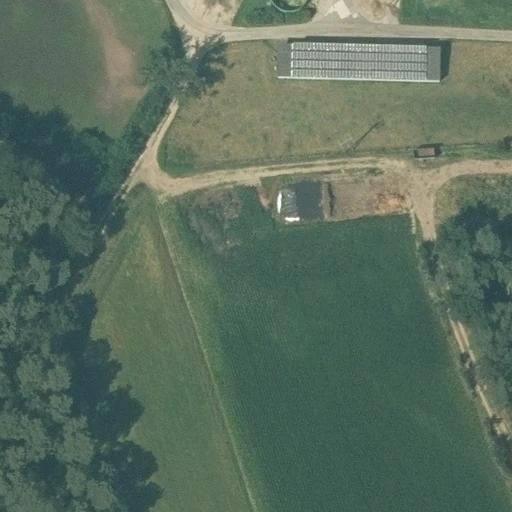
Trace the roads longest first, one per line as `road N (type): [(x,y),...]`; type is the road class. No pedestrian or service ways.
road 1 (track): [(511,451),(472,364),(415,175),(377,161),(167,183),(144,168),(140,155)]
road 2 (unclassified): [(174,0),(212,35),(336,28),(511,35)]
road 3 (track): [(140,155),(0,384)]
road 4 (track): [(140,155),(195,62),(199,30)]
